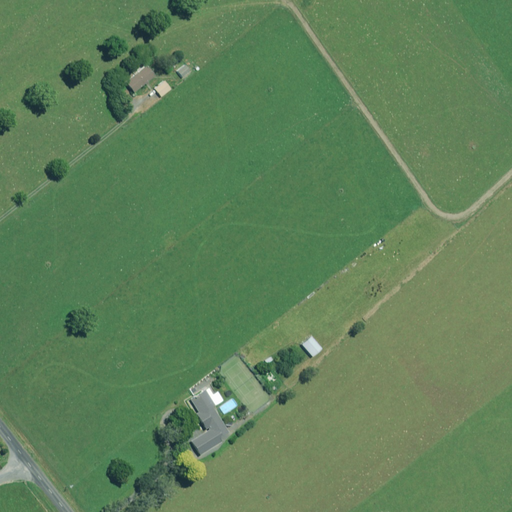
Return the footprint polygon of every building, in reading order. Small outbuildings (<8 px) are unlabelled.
[(155,77),(147,66),(125,82),(133,93),(155,77)] [(190,73),(186,66),(177,71),(182,78),(190,73)] [(171,90),(164,81),(154,89),(161,97),(171,90)] [(321,349),(310,337),(301,345),(312,357),(321,349)] [(274,360),(271,357),(264,361),(267,365),(274,360)] [(190,400),(198,413),(196,414),(206,432),(191,441),(200,456),(221,443),(219,439),(228,433),(213,408),(215,407),(205,391),(190,400)]
